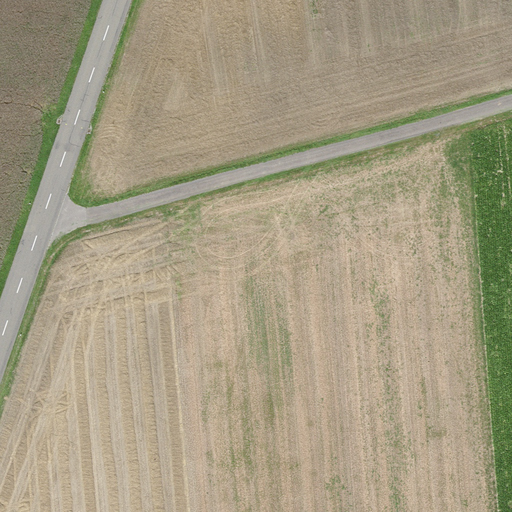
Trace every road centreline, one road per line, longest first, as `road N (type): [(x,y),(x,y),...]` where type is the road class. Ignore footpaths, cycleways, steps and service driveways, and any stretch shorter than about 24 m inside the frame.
road 1 (track): [(511,99),(44,225)]
road 2 (tertiary): [(0,354),(120,0)]
